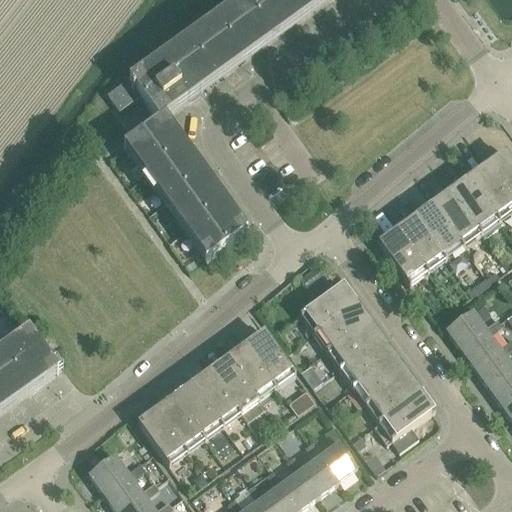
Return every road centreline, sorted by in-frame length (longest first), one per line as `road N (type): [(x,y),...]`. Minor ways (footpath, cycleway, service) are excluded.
road 1 (residential): [(293,259),(208,129),(378,0)]
road 2 (unclassified): [(32,475),(293,259)]
road 3 (residential): [(476,438),(330,234)]
road 4 (residential): [(330,234),(495,89)]
road 5 (residential): [(372,511),(476,438)]
